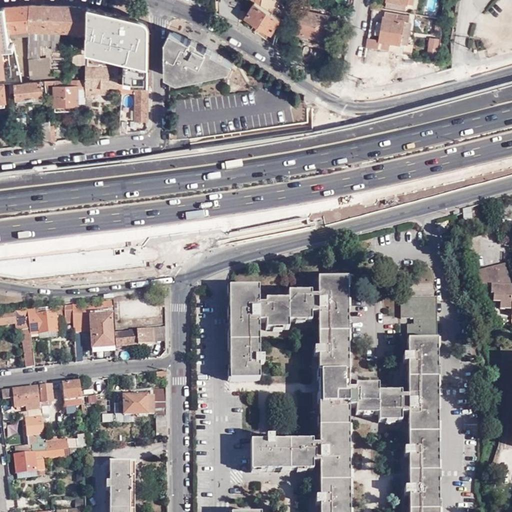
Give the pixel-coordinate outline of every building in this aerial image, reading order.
[(240,23),(241,3),(231,0),(220,0),(221,2),(219,2),(220,14),(240,23)] [(262,0),(262,6),(270,11),(275,0),(262,0)] [(386,0),(385,6),(405,9),(407,2),(406,0),(386,0)] [(245,16),(270,32),(276,23),(280,17),(270,11),(262,6),(260,5),(254,1),(253,1),(245,13),(245,15),(245,16)] [(279,5),(286,10),(289,4),(281,1),(279,5)] [(331,10),(299,3),(293,32),(325,38),(331,10)] [(28,29),(30,5),(6,7),(7,15),(8,30),(28,29)] [(27,56),(39,57),(40,44),(52,44),(52,48),(59,49),(60,30),(87,31),(87,7),(72,5),(30,5),(28,29),(28,33),(27,54),(27,56)] [(88,32),(88,53),(88,63),(99,64),(99,49),(98,49),(98,34),(126,40),(126,47),(120,46),(119,60),(129,60),(129,73),(148,74),(149,26),(146,22),(93,8),(88,7),(88,32)] [(412,44),(408,43),(400,42),(403,20),(408,21),(408,15),(384,12),(383,21),(377,20),(375,34),(380,34),(380,39),(378,48),(411,53),(412,44)] [(8,30),(7,15),(0,15),(0,44),(10,43),(9,34),(8,30)] [(280,17),(276,23),(284,28),(286,24),(287,22),(280,17)] [(400,42),(408,43),(411,22),(408,21),(403,20),(400,42)] [(173,46),(169,49),(169,73),(179,78),(180,77),(188,80),(230,69),(233,62),(174,32),(168,37),(169,42),(173,46)] [(367,46),(378,48),(380,39),(368,37),(367,46)] [(425,56),(436,58),(437,47),(427,45),(425,56)] [(379,49),(406,54),(412,55),(412,53),(367,46),(366,47),(379,49)] [(70,64),(86,64),(86,53),(71,52),(70,64)] [(27,57),(29,78),(51,77),(49,56),(39,57),(27,57)] [(89,85),(108,86),(119,86),(119,92),(122,91),(122,88),(122,83),(117,81),(117,67),(101,64),(99,64),(88,64),(89,76),(89,82),(89,85)] [(53,106),(78,106),(77,85),(84,85),(84,79),(62,79),(47,81),(47,84),(53,83),(53,106)] [(14,99),(42,96),(41,84),(37,84),(36,82),(29,82),(21,84),(21,81),(21,80),(12,81),(13,84),(14,94),(14,99)] [(8,95),(14,94),(13,84),(12,81),(0,81),(0,102),(9,102),(8,95)] [(122,91),(135,92),(135,90),(135,86),(122,83),(122,88),(122,91)] [(135,92),(135,120),(148,120),(148,85),(135,86),(135,90),(135,92)] [(109,134),(120,133),(120,121),(111,121),(111,129),(109,128),(109,134)] [(42,125),(43,136),(42,136),(42,142),(51,141),(49,124),(42,125)] [(505,278),(501,265),(494,267),(496,280),(505,278)] [(494,267),(483,270),(486,287),(498,287),(496,280),(494,267)] [(478,286),(480,286),(486,287),(483,270),(474,272),(478,286)] [(498,287),(507,287),(505,278),(496,280),(498,287)] [(405,319),(419,320),(422,320),(422,326),(419,326),(410,326),(410,342),(412,341),(412,358),(406,358),(406,364),(412,365),(412,396),(411,396),(411,398),(405,398),(405,395),(381,396),(381,389),(357,389),(357,392),(350,392),(349,281),(320,282),(320,298),(312,298),(311,295),(288,295),(288,302),(265,302),(265,305),(258,305),(258,303),(256,303),(256,287),(228,287),(228,381),(257,380),(256,365),(262,365),(262,358),(256,358),(256,326),(258,327),(258,323),(265,323),(265,331),(288,330),(288,323),(311,323),(311,315),(317,316),(317,319),(320,320),(320,350),(315,350),(315,357),(320,357),(321,444),(320,444),(320,446),(313,447),(312,443),(273,443),(273,438),(266,438),(266,444),(250,444),(250,472),(312,471),(312,464),(321,464),(322,499),(317,499),(317,506),(322,506),(322,511),(351,511),(350,409),(358,409),(358,417),(381,417),(381,425),(405,425),(405,417),(412,417),(412,452),(407,452),(406,459),(413,459),(413,490),(407,490),(407,498),(413,498),(412,511),(441,511),(440,298),(405,298),(405,319)] [(509,293),(509,287),(507,287),(498,287),(486,287),(480,286),(480,289),(487,289),(486,295),(489,295),(489,302),(496,302),(496,310),(508,310),(509,293)] [(72,321),(73,332),(89,331),(90,348),(112,347),(110,331),(108,302),(108,301),(71,305),(72,321)] [(54,311),(55,315),(64,314),(65,322),(70,322),(68,306),(68,305),(49,308),(37,309),(38,312),(54,311)] [(57,331),(55,315),(54,311),(38,312),(37,309),(28,310),(28,318),(29,325),(30,334),(37,334),(57,331)] [(0,326),(14,325),(14,324),(15,325),(15,320),(28,318),(28,310),(0,313),(0,326)] [(14,325),(15,330),(22,330),(21,326),(29,325),(28,318),(15,320),(15,325),(14,324),(14,325)] [(30,334),(29,325),(21,326),(22,330),(24,349),(22,349),(25,369),(33,368),(30,334)] [(163,327),(151,328),(152,341),(163,340),(163,327)] [(135,329),(128,330),(128,331),(114,332),(115,345),(152,342),(152,341),(151,328),(149,329),(135,330),(135,329)] [(63,407),(80,405),(79,401),(76,382),(60,384),(63,407)] [(50,386),(38,387),(41,413),(48,412),(46,402),(52,401),(50,386)] [(36,387),(10,390),(1,391),(1,392),(1,400),(13,399),(14,407),(24,406),(24,412),(17,413),(18,420),(24,420),(40,418),(36,387)] [(151,416),(156,416),(156,398),(165,398),(165,389),(151,390),(151,397),(151,416)] [(84,395),(85,405),(96,403),(95,394),(84,395)] [(122,417),(145,417),(144,397),(121,397),(122,417)] [(156,428),(165,428),(165,398),(156,398),(156,416),(156,428)] [(41,413),(40,413),(40,415),(41,417),(41,419),(42,426),(49,425),(48,412),(41,413)] [(45,451),(44,442),(42,426),(41,419),(24,421),(27,447),(14,448),(14,455),(21,454),(42,452),(45,451)] [(67,449),(72,449),(71,440),(71,439),(44,442),(45,451),(67,449)] [(72,449),(86,447),(85,439),(71,440),(72,449)] [(33,457),(42,456),(42,452),(21,454),(20,455),(13,456),(14,474),(42,472),(41,460),(33,461),(33,457)] [(126,463),(108,463),(108,484),(104,483),(104,492),(108,491),(107,511),(126,511),(127,495),(128,495),(128,479),(126,479),(126,463)]
